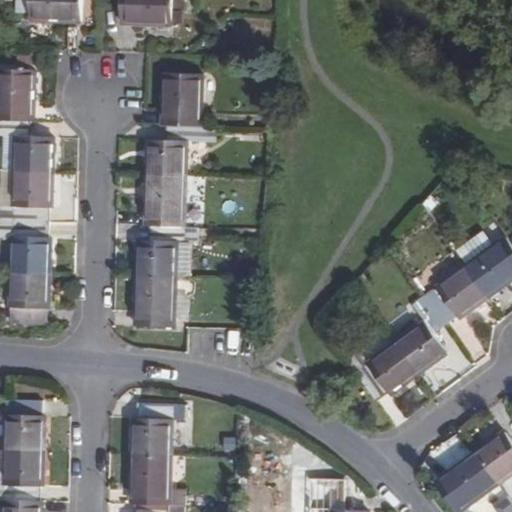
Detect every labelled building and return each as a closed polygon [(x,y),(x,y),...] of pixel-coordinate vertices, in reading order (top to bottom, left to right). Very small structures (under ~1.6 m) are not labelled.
[(34,14),(34,0),(19,0),(19,13),(34,14)] [(34,0),(34,20),(83,22),(83,0),(34,0)] [(174,0),(123,0),(124,23),(173,24),(174,0)] [(0,68),(0,120),(30,121),(33,121),(34,71),(0,68)] [(167,75),(164,125),(202,126),(204,76),(167,75)] [(30,121),(0,120),(0,134),(14,135),(14,171),(51,172),(52,136),(30,135),(30,121)] [(202,126),(169,125),(167,141),(151,141),(150,175),(188,176),(189,144),(202,143),(202,126)] [(14,206),(14,171),(2,170),(2,206),(14,206)] [(50,208),(51,172),(14,171),(14,206),(2,206),(1,221),(14,221),(46,221),(47,208),(50,208)] [(188,176),(150,175),(149,225),(150,226),(151,226),(186,227),(188,176)] [(48,274),(49,237),(45,236),(46,221),(14,221),(1,221),(1,237),(12,237),(11,272),(48,274)] [(192,277),(193,239),(200,239),(199,227),(186,227),(151,226),(151,239),(141,239),(139,276),(178,277),(192,277)] [(511,242),(507,236),(467,265),(489,296),(511,278),(511,242)] [(467,265),(426,295),(446,323),(457,314),(459,317),(489,296),(467,265)] [(48,274),(11,272),(8,322),(43,323),(43,309),(46,308),(48,274)] [(178,277),(139,276),(138,327),(176,328),(178,277)] [(425,320),(397,341),(420,373),(448,353),(434,331),(446,323),(426,295),(414,303),(425,320)] [(361,350),(347,359),(356,371),(377,401),(389,391),(391,393),(420,373),(397,341),(368,360),(361,350)] [(43,400),(8,400),(7,450),(44,452),(45,415),(42,415),(43,400)] [(136,418),(135,454),(171,454),(173,404),(140,403),(139,418),(136,418)] [(511,439),(507,433),(478,453),(500,484),(511,475),(511,439)] [(44,452),(7,450),(5,500),(40,501),(41,487),(43,486),(44,452)] [(478,453),(438,483),(458,511),(460,511),(500,484),(478,453)] [(171,454),(135,454),(132,504),(135,504),(169,506),(171,454)] [(346,510),(347,480),(312,479),(312,495),(311,510),(333,511),(332,511),(371,511),(346,510)] [(40,501),(5,500),(5,511),(42,511),(43,501),(40,501)]
